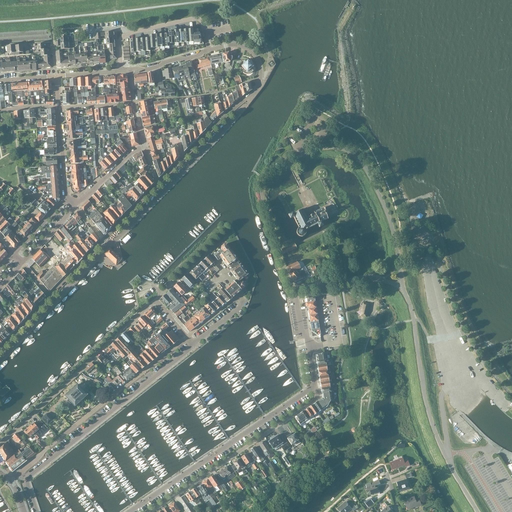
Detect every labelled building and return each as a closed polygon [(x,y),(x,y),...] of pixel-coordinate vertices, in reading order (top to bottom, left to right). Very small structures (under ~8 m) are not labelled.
[(68,56),(68,52),(66,53),(62,54),(62,51),(56,51),(57,62),(63,61),(63,57),(68,56)] [(229,54),(228,53),(221,54),(223,63),(224,63),(230,62),(231,61),(231,60),(232,59),(232,58),(232,57),(231,56),(231,55),(230,54),(229,54)] [(222,63),(220,55),(209,57),(211,65),(212,69),(214,68),(213,64),(221,63),(222,63)] [(197,69),(211,65),(208,57),(198,60),(200,65),(196,66),(197,69)] [(251,69),(253,67),(247,60),(245,62),(244,61),(243,64),(241,66),(243,68),(241,70),(240,70),(241,71),(241,72),(242,73),(243,74),(244,74),(246,75),(247,75),(248,74),(249,74),(250,74),(251,73),(252,72),(253,71),(251,69)] [(186,65),(189,76),(193,75),(195,74),(192,62),(186,64),(186,65)] [(190,78),(189,76),(186,65),(181,67),(184,76),(187,76),(188,79),(190,78)] [(181,67),(177,68),(179,78),(181,81),(183,80),(185,80),(184,76),(181,67)] [(179,78),(177,68),(172,69),(174,78),(175,79),(177,78),(179,82),(181,81),(179,78)] [(174,78),(172,69),(171,70),(171,69),(164,70),(165,71),(162,72),(163,77),(165,77),(166,80),(172,79),(172,78),(174,78)] [(121,76),(116,76),(117,83),(120,83),(121,87),(127,85),(127,83),(127,75),(125,76),(125,75),(121,76)] [(239,77),(233,79),(235,85),(241,83),(239,77)] [(252,90),(253,89),(251,85),(250,85),(249,82),(243,84),(246,94),(252,90)] [(12,101),(12,97),(11,92),(10,92),(10,86),(8,86),(8,85),(7,85),(6,84),(4,85),(4,93),(8,92),(9,101),(12,101)] [(128,89),(127,85),(121,87),(121,91),(122,94),(118,95),(118,97),(130,95),(129,91),(129,89),(128,89)] [(166,89),(161,90),(161,93),(161,97),(165,97),(174,97),(174,90),(171,90),(171,87),(168,87),(168,85),(165,85),(166,89)] [(87,104),(87,105),(95,104),(95,92),(93,93),(89,93),(89,97),(87,97),(87,104)] [(226,92),(224,92),(226,98),(227,101),(229,108),(234,104),(234,103),(231,93),(227,95),(226,92)] [(104,98),(104,96),(96,96),(96,97),(97,104),(104,104),(104,98)] [(199,109),(197,98),(191,99),(193,107),(195,106),(196,113),(199,112),(199,109)] [(166,100),(160,102),(161,110),(168,109),(170,108),(169,100),(166,101),(166,100)] [(161,110),(160,102),(153,103),(155,110),(157,109),(158,116),(160,121),(164,120),(162,115),(161,110)] [(213,105),(215,111),(215,113),(217,117),(223,113),(221,106),(220,103),(213,105)] [(125,115),(126,122),(129,121),(128,116),(127,115),(132,114),(132,110),(132,109),(132,108),(131,108),(131,107),(126,108),(126,109),(123,109),(124,115),(125,115)] [(206,129),(212,123),(208,120),(207,117),(206,114),(202,115),(203,117),(206,129)] [(202,119),(199,119),(195,120),(199,136),(205,130),(202,119)] [(198,138),(195,125),(195,124),(190,126),(193,142),(198,138)] [(156,125),(144,129),(145,136),(146,136),(147,139),(153,137),(154,136),(154,134),(152,129),(156,128),(156,125)] [(120,140),(122,143),(127,141),(127,142),(137,139),(136,134),(129,135),(130,138),(126,139),(124,138),(123,137),(119,138),(120,140)] [(119,139),(114,144),(115,145),(123,154),(127,150),(124,146),(122,144),(123,143),(122,143),(120,140),(119,139)] [(162,143),(150,147),(151,152),(155,151),(157,150),(162,149),(162,146),(164,146),(163,143),(162,143)] [(173,147),(170,148),(174,163),(179,157),(177,149),(178,147),(175,145),(173,147)] [(111,147),(109,148),(118,158),(122,155),(117,148),(115,150),(111,147)] [(118,158),(109,148),(108,150),(111,153),(109,155),(114,162),(118,158)] [(105,170),(109,167),(103,160),(100,156),(101,156),(100,152),(100,149),(98,149),(99,158),(100,159),(98,161),(98,163),(99,164),(105,170)] [(102,149),(100,149),(100,152),(101,156),(100,156),(103,160),(109,167),(113,163),(107,157),(105,158),(102,155),(103,154),(103,152),(102,149)] [(151,152),(150,152),(153,162),(159,160),(158,156),(157,156),(155,151),(151,152)] [(141,152),(132,157),(135,161),(143,157),(141,152)] [(46,165),(57,165),(56,159),(46,160),(46,157),(42,158),(43,162),(46,162),(46,165)] [(135,161),(132,157),(131,158),(129,160),(133,165),(136,163),(136,162),(139,165),(142,168),(143,169),(143,168),(147,166),(143,157),(135,161)] [(160,164),(159,160),(153,162),(154,166),(159,178),(163,173),(160,164)] [(147,173),(143,168),(143,169),(142,168),(137,173),(141,177),(149,187),(150,187),(154,183),(153,181),(153,180),(152,180),(146,173),(147,173)] [(86,169),(83,169),(83,171),(72,172),(71,172),(72,178),(80,177),(80,174),(83,174),(82,172),(86,172),(86,169)] [(117,188),(121,184),(114,175),(110,179),(117,188)] [(149,187),(141,177),(136,182),(145,192),(149,187)] [(109,179),(104,184),(107,188),(112,184),(109,179)] [(82,183),(84,183),(84,182),(81,182),(73,183),(73,189),(76,191),(79,190),(81,188),(81,184),(82,184),(82,183)] [(132,183),(130,185),(131,186),(140,197),(141,197),(145,192),(136,182),(133,184),(132,183)] [(104,184),(99,189),(104,194),(105,193),(107,195),(110,193),(108,190),(109,190),(107,188),(104,184)] [(131,186),(130,185),(125,189),(127,191),(131,196),(136,201),(140,197),(131,186)] [(104,194),(99,189),(95,193),(100,198),(104,194)] [(127,191),(124,193),(122,195),(126,200),(127,201),(131,206),(136,201),(131,196),(127,191)] [(59,193),(48,194),(49,196),(51,195),(52,199),(56,204),(60,200),(59,197),(60,196),(59,195),(59,193)] [(95,194),(92,197),(98,203),(101,200),(95,194)] [(123,196),(117,201),(126,212),(131,206),(127,201),(123,196)] [(46,202),(45,202),(43,200),(38,205),(40,207),(38,209),(44,216),(51,209),(55,204),(49,198),(46,202)] [(88,200),(81,207),(84,211),(91,204),(88,200)] [(126,212),(117,201),(113,205),(122,216),(126,212)] [(117,220),(122,216),(113,206),(108,210),(117,220)] [(306,231),(306,230),(317,225),(319,228),(323,226),(321,222),(328,219),(325,212),(326,212),(323,208),(314,212),(314,214),(306,218),(302,210),(293,214),(292,213),(288,215),(290,219),(293,217),(298,228),(298,229),(297,229),(297,230),(296,231),(296,232),(296,233),(296,234),(297,235),(297,236),(298,236),(299,237),(300,237),(301,237),(302,237),(303,237),(304,236),(305,236),(305,235),(306,234),(306,233),(306,232),(306,231)] [(110,228),(103,218),(96,210),(94,212),(96,214),(90,219),(95,224),(103,235),(110,228)] [(103,219),(110,228),(117,221),(108,210),(103,214),(106,217),(103,219)] [(35,218),(39,222),(44,217),(40,212),(35,218)] [(79,226),(82,223),(80,220),(81,218),(76,212),(72,217),(77,222),(79,226)] [(72,223),(73,225),(76,222),(72,217),(67,222),(70,225),(72,223)] [(19,232),(19,233),(16,236),(19,238),(22,234),(23,236),(20,239),(21,241),(25,237),(33,228),(37,223),(32,218),(27,222),(24,219),(19,224),(20,226),(23,223),(25,225),(22,229),(19,232)] [(9,229),(12,226),(14,228),(17,225),(14,221),(11,224),(10,225),(1,234),(5,238),(11,231),(9,229)] [(10,225),(6,222),(0,227),(0,231),(1,234),(10,225)] [(76,228),(73,225),(72,223),(70,225),(67,222),(63,226),(74,240),(76,243),(77,244),(77,243),(86,253),(90,249),(84,242),(83,241),(77,234),(75,236),(69,230),(72,227),(74,229),(76,228)] [(69,244),(74,240),(63,226),(58,231),(64,238),(69,244)] [(14,248),(20,242),(11,231),(5,238),(14,248)] [(60,242),(62,240),(64,238),(58,231),(54,235),(60,242)] [(88,236),(95,244),(99,239),(94,233),(91,235),(88,232),(86,234),(88,236)] [(84,242),(90,249),(95,244),(88,236),(83,241),(84,242)] [(76,243),(74,240),(72,242),(75,245),(72,247),(81,259),(85,255),(77,244),(76,243)] [(283,255),(287,253),(297,248),(294,244),(281,250),(283,255)] [(72,247),(69,245),(66,247),(70,252),(68,253),(69,255),(73,259),(77,264),(81,259),(72,247)] [(223,253),(229,249),(226,245),(223,245),(221,247),(221,249),(223,253)] [(116,266),(121,260),(109,248),(104,254),(116,266)] [(241,266),(230,251),(229,249),(223,253),(221,249),(213,255),(217,261),(221,258),(236,279),(234,282),(233,281),(229,285),(223,290),(231,299),(236,295),(241,290),(237,285),(240,283),(239,281),(248,275),(246,273),(247,272),(246,272),(245,272),(242,268),(242,267),(242,266),(241,266)] [(44,255),(40,250),(37,253),(45,262),(48,259),(44,255)] [(45,262),(37,253),(34,256),(43,265),(45,262)] [(73,259),(69,255),(60,264),(67,273),(75,265),(71,260),(73,259)] [(43,265),(34,256),(31,259),(35,262),(36,264),(40,268),(43,265)] [(205,259),(203,260),(214,272),(215,271),(216,272),(219,270),(215,265),(213,267),(212,265),(214,262),(208,256),(206,258),(205,258),(205,259)] [(31,259),(26,264),(29,268),(35,262),(31,259)] [(201,263),(199,265),(205,271),(207,269),(211,274),(212,276),(215,273),(214,272),(203,260),(201,262),(201,263)] [(296,261),(291,264),(288,265),(288,266),(287,267),(288,271),(287,271),(289,274),(302,268),(302,267),(305,266),(303,263),(302,262),(300,262),(299,262),(297,263),(297,262),(296,261)] [(63,278),(67,273),(60,264),(55,268),(63,278)] [(205,271),(199,265),(197,266),(196,266),(196,267),(194,269),(205,280),(207,278),(202,273),(205,271)] [(49,292),(63,278),(55,268),(53,266),(40,281),(49,292)] [(302,268),(289,274),(292,278),(301,274),(305,272),(302,268)] [(26,273),(23,269),(21,272),(20,271),(16,276),(21,281),(25,277),(25,276),(27,274),(26,273)] [(205,280),(194,269),(192,271),(191,271),(189,273),(195,280),(198,277),(202,282),(205,280)] [(44,273),(42,271),(39,274),(37,277),(40,281),(48,272),(46,271),(44,273)] [(305,272),(301,274),(292,278),(295,281),(302,278),(304,277),(307,275),(308,275),(308,274),(309,274),(308,273),(308,272),(306,272),(305,272)] [(186,275),(182,279),(189,287),(193,283),(195,285),(198,283),(193,277),(191,279),(190,279),(186,275)] [(184,288),(179,282),(174,287),(179,293),(182,290),(185,293),(187,291),(184,288)] [(237,285),(241,290),(245,287),(245,285),(243,282),(240,283),(237,285)] [(9,283),(6,287),(12,296),(16,293),(9,283)] [(4,297),(9,293),(5,288),(0,293),(4,297)] [(45,297),(38,288),(34,292),(33,291),(32,291),(32,290),(29,293),(31,295),(32,296),(30,298),(36,306),(45,297)] [(217,293),(220,296),(226,303),(231,299),(223,290),(222,288),(217,293)] [(171,289),(166,294),(179,309),(185,304),(184,303),(181,300),(180,299),(171,289)] [(23,301),(31,311),(35,307),(27,295),(24,292),(21,295),(24,298),(25,299),(23,301)] [(213,293),(211,295),(221,307),(223,305),(224,305),(224,304),(226,303),(220,296),(217,298),(213,293)] [(179,309),(166,294),(160,299),(166,305),(168,303),(169,305),(167,307),(174,313),(179,309)] [(221,307),(211,295),(209,297),(213,302),(210,304),(216,311),(218,309),(219,309),(219,308),(221,307)] [(306,296),(307,304),(315,303),(313,295),(306,296)] [(15,302),(16,302),(18,305),(27,316),(31,311),(20,298),(15,302)] [(209,302),(205,298),(202,300),(206,304),(204,306),(211,314),(216,311),(210,304),(208,303),(209,302)] [(18,305),(16,302),(14,304),(17,308),(14,310),(22,321),(27,316),(18,305)] [(316,311),(315,303),(307,304),(308,312),(316,311)] [(369,304),(363,303),(359,317),(366,318),(369,304)] [(151,308),(147,312),(151,316),(153,319),(156,322),(158,324),(162,320),(160,318),(157,320),(154,317),(157,314),(151,308)] [(201,310),(200,309),(199,309),(197,310),(205,320),(210,316),(204,308),(201,310)] [(18,325),(22,321),(14,310),(12,312),(13,314),(11,316),(18,325)] [(205,320),(197,310),(192,314),(199,324),(205,320)] [(318,319),(316,311),(308,312),(310,321),(318,319)] [(151,320),(153,319),(151,316),(147,312),(143,315),(154,327),(158,324),(156,322),(154,324),(151,320)] [(1,325),(3,327),(7,323),(13,331),(17,326),(10,317),(9,315),(4,319),(6,321),(1,325)] [(187,315),(185,317),(186,318),(188,320),(188,321),(194,328),(199,324),(193,317),(190,319),(187,315)] [(150,329),(152,327),(149,323),(148,323),(142,317),(138,320),(149,333),(152,330),(150,329)] [(185,317),(183,319),(186,323),(183,325),(189,332),(194,328),(188,321),(188,320),(186,318),(185,317)] [(319,328),(318,319),(310,321),(311,329),(319,328)] [(7,323),(3,327),(0,330),(0,336),(3,340),(13,331),(7,323)] [(160,333),(160,334),(166,329),(168,327),(165,324),(161,328),(162,329),(158,332),(160,333)] [(134,328),(138,332),(139,334),(142,332),(136,325),(134,328)] [(319,328),(311,329),(312,334),(315,336),(318,335),(319,337),(320,337),(320,335),(319,330),(319,328)] [(171,331),(163,337),(171,346),(179,340),(171,331)] [(124,333),(120,336),(130,347),(133,343),(124,333)] [(156,334),(155,333),(152,336),(153,337),(154,338),(165,351),(171,346),(160,334),(160,333),(159,334),(157,333),(156,334)] [(134,351),(130,347),(120,336),(114,342),(128,357),(134,351)] [(154,338),(153,337),(150,340),(162,353),(165,351),(154,338)] [(162,353),(150,340),(147,342),(148,344),(159,356),(162,353)] [(114,342),(110,346),(111,346),(115,351),(124,361),(128,357),(114,342)] [(159,356),(148,344),(146,345),(149,348),(147,350),(155,359),(159,356)] [(115,351),(111,346),(107,349),(112,354),(116,359),(118,358),(113,353),(115,351)] [(112,354),(107,349),(104,353),(108,357),(111,360),(113,358),(110,355),(112,354)] [(151,362),(155,359),(147,350),(144,352),(142,349),(140,350),(151,362)] [(151,362),(140,350),(138,351),(141,354),(138,356),(147,365),(151,362)] [(128,357),(130,360),(140,371),(147,365),(138,356),(134,351),(128,357)] [(98,357),(97,358),(102,364),(103,363),(105,365),(110,360),(103,353),(102,353),(98,357)] [(318,372),(327,370),(329,370),(329,368),(326,368),(325,361),(328,361),(327,359),(316,361),(318,372)] [(140,371),(130,360),(127,363),(130,366),(129,367),(136,374),(140,371)] [(97,369),(92,363),(84,370),(88,374),(90,371),(93,374),(97,369)] [(127,381),(136,374),(129,367),(128,366),(125,368),(125,370),(122,372),(124,374),(123,375),(124,376),(122,377),(126,382),(127,381)] [(118,375),(115,378),(122,385),(126,382),(122,377),(124,376),(123,375),(116,368),(114,370),(116,372),(116,373),(118,375)] [(106,379),(110,384),(116,390),(122,385),(115,378),(112,381),(108,377),(106,376),(105,377),(106,379)] [(105,379),(104,380),(109,385),(105,388),(110,394),(112,393),(116,390),(110,384),(106,379),(105,379)] [(331,381),(329,382),(320,383),(322,394),(333,392),(333,391),(330,391),(329,384),(331,383),(331,381)] [(6,384),(0,390),(0,395),(3,398),(11,389),(6,384)] [(77,385),(65,396),(68,400),(67,400),(67,401),(70,404),(71,404),(71,403),(75,407),(87,395),(77,385)] [(321,399),(317,402),(323,411),(325,414),(333,409),(331,406),(329,403),(330,402),(332,402),(334,401),(333,392),(322,394),(323,399),(321,399)] [(323,411),(317,402),(313,405),(319,414),(323,411)] [(319,414),(313,405),(308,408),(314,417),(319,414)] [(314,417),(308,408),(304,411),(310,420),(314,417)] [(310,420),(304,411),(299,414),(305,423),(310,420)] [(53,420),(47,414),(41,418),(48,425),(53,420)] [(305,423),(299,414),(295,417),(295,418),(301,426),(305,423)] [(33,423),(29,428),(38,438),(40,436),(38,434),(36,432),(39,429),(33,423)] [(38,438),(29,428),(24,432),(30,438),(32,441),(35,438),(37,440),(38,438)] [(20,441),(24,445),(26,443),(22,439),(17,433),(13,437),(18,443),(20,441)] [(294,434),(287,439),(293,448),(300,443),(294,434)] [(277,435),(268,442),(273,449),(275,451),(281,447),(284,451),(289,448),(286,443),(283,445),(282,443),(277,435)] [(14,449),(8,441),(0,448),(0,453),(6,462),(14,455),(15,456),(20,452),(18,450),(18,451),(16,449),(15,450),(14,449)] [(259,445),(266,456),(269,454),(269,455),(273,452),(270,448),(269,449),(264,441),(259,445)] [(12,472),(36,453),(30,447),(21,454),(20,452),(15,456),(14,455),(6,462),(12,472)] [(264,460),(255,447),(250,451),(253,456),(251,458),(253,460),(254,462),(259,459),(261,462),(264,460)] [(255,470),(257,469),(258,468),(254,462),(253,460),(252,461),(250,458),(249,458),(246,454),(241,458),(246,465),(248,468),(252,466),(255,470)] [(406,467),(410,466),(407,459),(404,460),(403,458),(390,463),(393,470),(405,465),(406,467)] [(247,472),(243,466),(242,467),(238,460),(233,463),(234,465),(231,467),(235,472),(237,471),(239,473),(242,472),(244,474),(247,472)] [(268,464),(272,470),(274,473),(277,471),(271,462),(268,464)] [(227,466),(222,470),(226,477),(228,480),(234,476),(233,473),(231,470),(230,470),(227,466)] [(226,477),(222,470),(216,474),(220,480),(218,482),(222,489),(225,487),(222,483),(224,481),(223,479),(226,478),(225,477),(226,477)] [(214,476),(208,480),(214,488),(217,486),(218,487),(220,491),(222,489),(218,482),(214,476)] [(206,490),(207,490),(210,494),(212,492),(214,495),(216,493),(214,491),(207,480),(202,483),(206,490)] [(376,485),(380,484),(379,480),(366,486),(368,492),(369,491),(371,495),(375,493),(375,494),(379,492),(376,485)] [(400,490),(409,487),(407,480),(397,483),(400,490)] [(240,481),(236,484),(240,490),(244,487),(240,481)] [(202,485),(196,489),(204,500),(206,503),(209,501),(213,507),(216,505),(210,496),(209,496),(202,485)] [(195,488),(190,492),(198,504),(196,505),(197,506),(198,508),(202,505),(198,500),(197,500),(196,498),(200,495),(195,488)] [(198,504),(190,492),(185,495),(190,502),(189,503),(192,507),(193,506),(194,508),(197,506),(196,505),(198,504)] [(195,511),(192,507),(189,503),(184,496),(177,501),(185,511),(195,511)] [(418,507),(422,506),(419,498),(415,499),(414,497),(404,501),(408,510),(418,506),(418,507)] [(216,504),(220,509),(225,506),(221,501),(216,504)] [(354,511),(357,509),(353,504),(350,506),(346,502),(338,509),(339,511),(346,511),(347,511),(348,511),(352,509),(354,511)] [(168,508),(167,508),(169,511),(178,511),(179,511),(178,509),(174,503),(173,504),(172,504),(170,505),(170,506),(169,506),(169,507),(170,508),(168,509),(168,508)]
